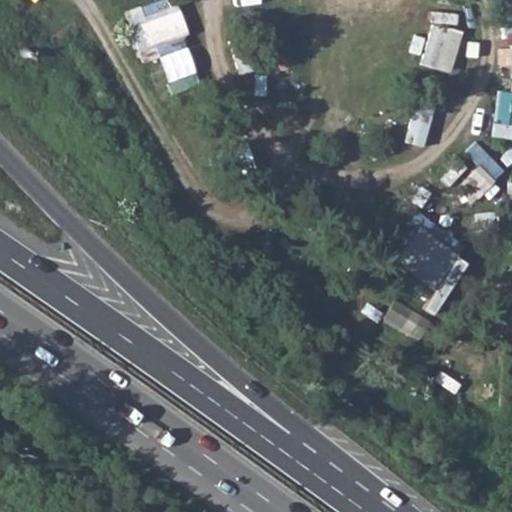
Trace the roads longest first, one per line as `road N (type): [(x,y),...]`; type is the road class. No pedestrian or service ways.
road 1 (trunk): [(293,457),(276,409),(155,304),(0,145)]
road 2 (trunk): [(293,457),(0,250)]
road 3 (trunk): [(0,311),(283,511)]
